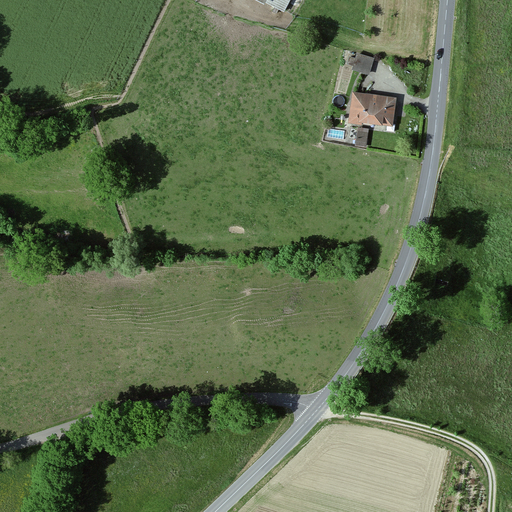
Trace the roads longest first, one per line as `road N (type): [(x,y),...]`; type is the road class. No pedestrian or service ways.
road 1 (primary): [(316,410),(368,340),(406,261),(427,184),(447,0)]
road 2 (unclassified): [(316,410),(272,399),(167,403),(0,446)]
road 3 (track): [(316,410),(393,420),(473,447),(492,475),(491,511)]
road 4 (primary): [(214,511),(316,410)]
